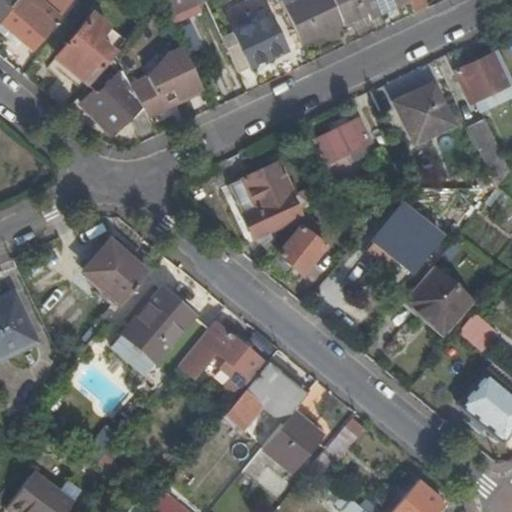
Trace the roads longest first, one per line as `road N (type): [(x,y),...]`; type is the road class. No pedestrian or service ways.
road 1 (residential): [(505,502),(265,316),(114,186)]
road 2 (residential): [(114,186),(498,0)]
road 3 (residential): [(114,186),(0,91)]
road 4 (residential): [(0,238),(114,186)]
